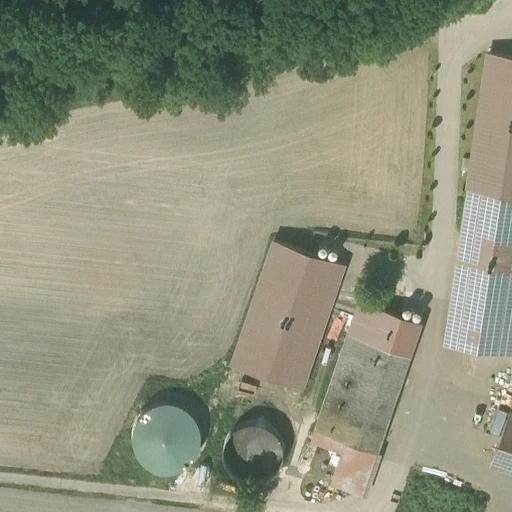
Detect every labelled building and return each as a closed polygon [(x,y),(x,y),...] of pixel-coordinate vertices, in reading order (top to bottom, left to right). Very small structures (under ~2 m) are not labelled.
[(511,52),(486,49),(466,186),(467,187),(511,193),(511,52)] [(511,193),(467,187),(444,342),(511,352),(511,193)] [(277,239),(236,361),(300,383),(342,262),(277,239)] [(422,322),(360,300),(349,333),(411,354),(422,322)] [(411,354),(349,333),(316,429),(378,450),(411,354)] [(134,419),(131,426),(131,433),(132,441),(134,448),(138,454),(143,460),(149,464),(155,467),(163,469),(170,469),(178,467),(184,464),(190,460),(195,454),(199,448),(201,440),(202,433),(201,426),(199,418),(195,412),(190,406),(184,402),(177,399),(170,398),(163,398),(155,399),(149,402),(143,407),(138,412),(134,419)] [(511,409),(491,460),(511,467),(511,409)] [(285,458),(285,452),(285,445),(283,440),(281,434),(277,429),(272,425),(267,423),(261,421),(255,420),(248,421),(243,423),(237,426),(233,430),(229,435),(226,441),(225,447),(225,453),(226,459),(228,465),(232,470),(236,474),(241,477),(247,480),(253,481),(259,481),(265,479),(270,477),(275,473),(280,469),(283,463),(285,458)] [(378,450),(316,429),(312,441),(343,451),(332,481),(368,494),(382,451),(378,450)]
